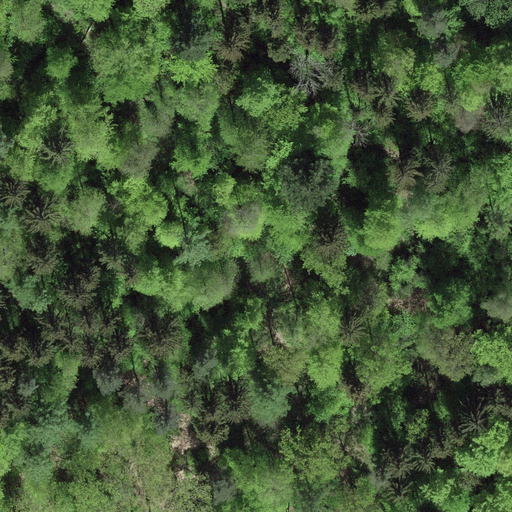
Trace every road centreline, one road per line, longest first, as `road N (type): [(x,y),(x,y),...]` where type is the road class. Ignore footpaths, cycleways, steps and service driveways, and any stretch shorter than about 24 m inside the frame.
road 1 (track): [(163,511),(320,353),(440,190)]
road 2 (track): [(397,511),(320,353)]
